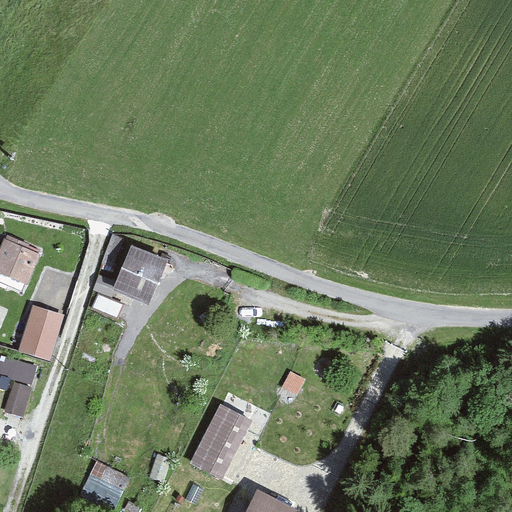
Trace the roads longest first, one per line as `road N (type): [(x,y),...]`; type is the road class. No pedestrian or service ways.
road 1 (residential): [(511,319),(376,307),(108,216)]
road 2 (residential): [(108,216),(11,511)]
